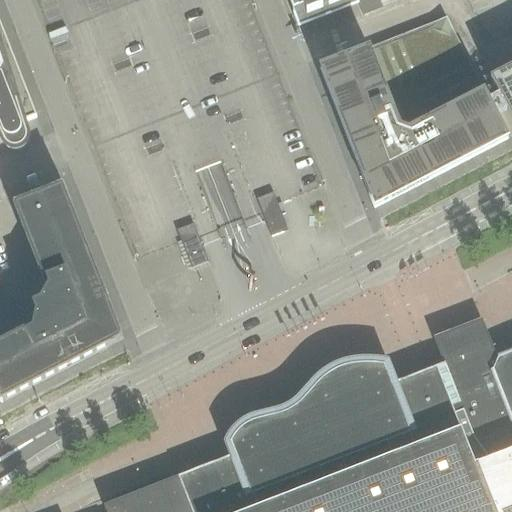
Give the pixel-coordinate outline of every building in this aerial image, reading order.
[(351,0),(293,0),(295,4),(294,4),(301,21),(352,1),(351,0)] [(365,0),(358,3),(363,16),(404,0),(365,0)] [(17,105),(29,101),(0,27),(0,136),(4,144),(6,147),(9,150),(10,151),(14,151),(16,151),(20,150),(23,148),(24,147),(26,143),(27,141),(27,138),(17,105)] [(374,209),(507,140),(483,94),(481,94),(450,34),(446,36),(434,32),(433,27),(369,52),(369,50),(320,69),(374,209)] [(511,68),(494,78),(490,81),(511,123),(511,68)] [(0,404),(3,403),(3,402),(108,347),(116,324),(63,187),(13,207),(47,292),(41,302),(33,306),(37,314),(34,325),(0,343),(0,404)] [(266,228),(270,238),(286,231),(283,224),(277,210),(272,194),(256,200),(266,228)] [(204,252),(198,237),(195,229),(178,236),(191,270),(208,263),(204,252)] [(511,511),(511,350),(496,357),(481,321),(457,330),(433,339),(444,366),(380,391),(377,385),(340,400),(339,399),(338,397),(337,396),(336,396),(334,395),(333,395),(331,395),(330,395),(328,396),(327,396),(326,397),(325,399),(324,400),(323,402),(323,403),(323,405),(324,406),(242,438),(247,452),(104,507),(106,511),(511,511)]
